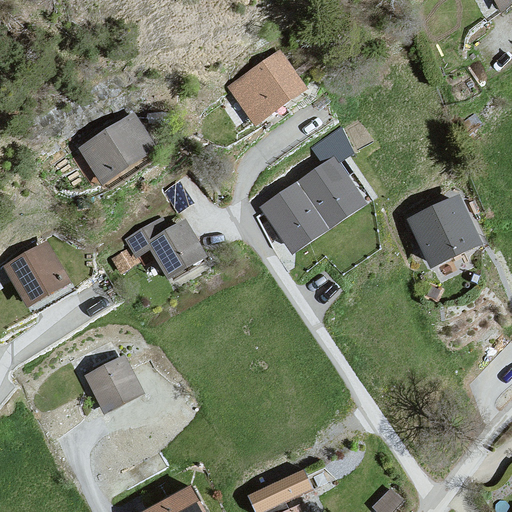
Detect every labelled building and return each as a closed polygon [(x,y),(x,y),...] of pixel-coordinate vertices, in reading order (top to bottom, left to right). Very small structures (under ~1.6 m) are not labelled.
[(511,0),(499,0),(511,19),(511,17),(511,0)] [(290,57),(233,90),(271,134),(323,99),(290,57)] [(148,121),(89,158),(118,195),(177,157),(148,121)] [(335,172),(267,218),(276,232),(281,228),(287,242),(302,234),(308,242),(345,220),(338,211),(355,198),(335,172)] [(460,193),(406,219),(430,268),(483,242),(460,193)] [(192,229),(160,246),(157,233),(130,243),(144,261),(157,260),(178,286),(218,265),(192,229)] [(51,249),(8,271),(42,319),(81,290),(51,249)] [(131,362),(90,381),(112,420),(152,400),(131,362)] [(306,476),(249,501),(256,511),(281,511),(318,494),(306,476)] [(210,511),(201,495),(166,511),(210,511)]
